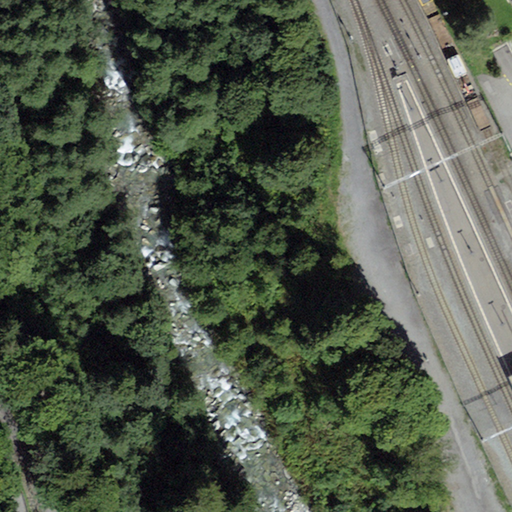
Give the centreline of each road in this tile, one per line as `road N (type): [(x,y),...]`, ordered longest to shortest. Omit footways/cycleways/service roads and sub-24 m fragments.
road 1 (track): [(326,0),(343,92),(344,213),(449,472),(455,511)]
road 2 (track): [(60,511),(0,397)]
